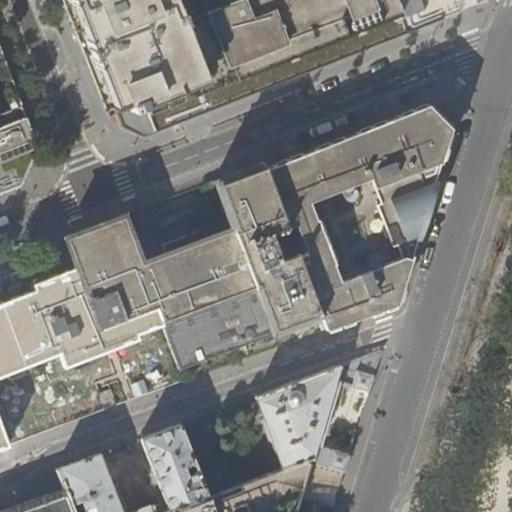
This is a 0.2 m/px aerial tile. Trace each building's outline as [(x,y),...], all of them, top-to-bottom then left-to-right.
[(61,0),(73,27),(74,30),(80,42),(95,37),(114,86),(122,105),(114,108),(120,127),(142,137),(461,11),(464,0),(61,0)] [(437,173),(451,127),(427,104),(263,169),(286,229),(295,254),(319,317),(323,328),(397,304),(411,258),(414,247),(426,209),(437,173)] [(0,128),(25,119),(21,107),(0,114),(0,128)] [(0,192),(11,188),(20,185),(36,148),(28,128),(25,119),(0,128),(0,192)] [(319,317),(295,254),(281,259),(272,234),(286,229),(263,169),(261,164),(240,172),(213,182),(231,229),(140,262),(123,216),(94,227),(64,239),(75,269),(97,329),(157,307),(162,321),(180,367),(210,357),(291,327),(319,317)] [(97,329),(75,269),(31,286),(33,293),(22,297),(40,341),(59,335),(63,348),(67,347),(73,361),(140,336),(137,330),(162,321),(157,307),(97,329)] [(0,379),(60,357),(63,365),(73,361),(67,347),(63,348),(59,335),(40,341),(22,297),(0,306),(0,448),(7,446),(0,426),(0,379)] [(313,460),(303,485),(338,490),(341,480),(346,464),(349,455),(326,447),(329,435),(323,433),(328,415),(335,393),(342,395),(346,384),(369,392),(371,384),(382,350),(343,364),(254,397),(263,415),(262,416),(274,448),(275,448),(282,467),(307,459),(313,460)] [(118,405),(112,390),(101,394),(106,409),(118,405)] [(170,511),(209,496),(179,424),(139,438),(170,511)] [(61,489),(68,504),(80,500),(85,511),(120,511),(97,454),(52,470),(61,489)] [(307,459),(282,467),(209,496),(170,511),(168,511),(295,511),(301,493),(303,485),(313,460),(307,459)] [(0,511),(71,511),(68,504),(61,489),(0,511)]
